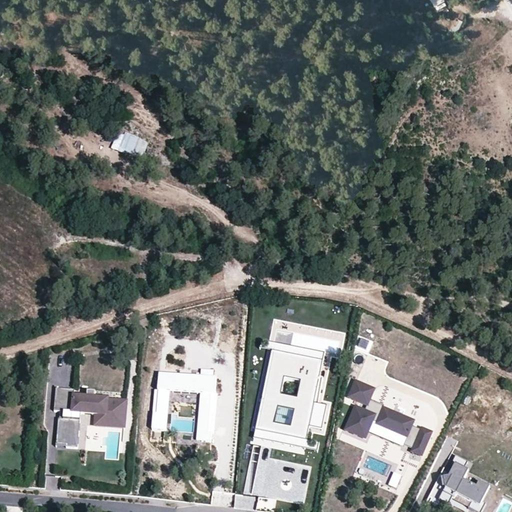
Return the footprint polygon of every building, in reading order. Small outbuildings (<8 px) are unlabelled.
[(445,6),(442,0),(428,0),(434,11),(445,6)] [(141,162),(149,143),(120,130),(112,149),(141,162)] [(294,332),(290,349),(324,356),(325,352),(338,355),(341,342),(294,332)] [(272,353),(323,363),(324,356),(290,349),(261,343),(259,350),(272,353)] [(256,432),(306,442),(309,429),(322,432),(327,408),(314,405),(323,363),(272,353),(256,432)] [(216,380),(159,375),(158,392),(159,392),(170,393),(201,395),(211,396),(215,397),(216,380)] [(411,454),(421,458),(432,435),(422,430),(421,432),(412,428),(414,423),(383,410),(375,406),(376,404),(370,401),(374,391),(355,383),(348,399),(367,407),(364,412),(355,408),(345,431),(365,440),(373,423),(387,429),(386,430),(397,435),(398,434),(407,438),(403,447),(413,451),(411,454)] [(56,445),(56,447),(67,448),(78,449),(81,414),(96,415),(125,418),(127,402),(95,400),(96,393),(87,392),(87,399),(74,398),(74,391),(56,389),(54,412),(64,413),(63,420),(58,420),(56,445)] [(170,393),(159,392),(157,416),(154,416),(152,431),(167,432),(170,393)] [(211,396),(201,395),(197,443),(211,444),(212,437),(208,436),(211,396)] [(125,429),(125,418),(96,415),(95,426),(125,429)] [(306,442),(256,432),(254,440),(318,454),(320,445),(306,442)] [(482,511),(486,506),(481,503),(486,493),(476,488),(464,482),(467,475),(463,473),(465,470),(468,464),(456,457),(451,467),(454,469),(449,478),(443,479),(446,488),(439,501),(449,506),(452,501),(453,499),(455,500),(457,496),(472,504),(469,510),(472,511),(482,511)] [(389,488),(397,490),(401,476),(393,474),(389,488)] [(442,480),(439,478),(429,498),(432,498),(439,501),(446,488),(443,479),(442,480)] [(476,488),(486,493),(488,488),(479,483),(476,488)] [(455,500),(453,499),(452,501),(469,510),(472,504),(457,496),(455,500)]
